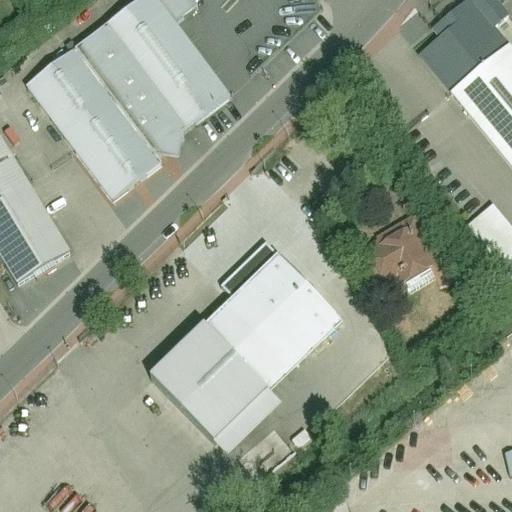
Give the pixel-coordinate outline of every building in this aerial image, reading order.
[(187,0),(146,0),(25,93),(113,207),(137,189),(160,171),(153,162),(229,104),(173,31),(197,13),(187,0)] [(510,21),(492,0),(475,0),(470,5),(467,1),(428,33),(438,45),(419,61),(451,100),(511,173),(511,56),(494,35),(510,21)] [(0,147),(0,281),(11,300),(70,260),(0,147)] [(497,268),(511,255),(511,233),(490,207),(464,228),(497,268)] [(398,300),(433,281),(405,229),(358,254),(381,296),(392,289),(398,300)] [(336,327),(275,265),(199,330),(266,397),(336,327)] [(277,408),(266,397),(199,330),(143,382),(221,463),(277,408)]
